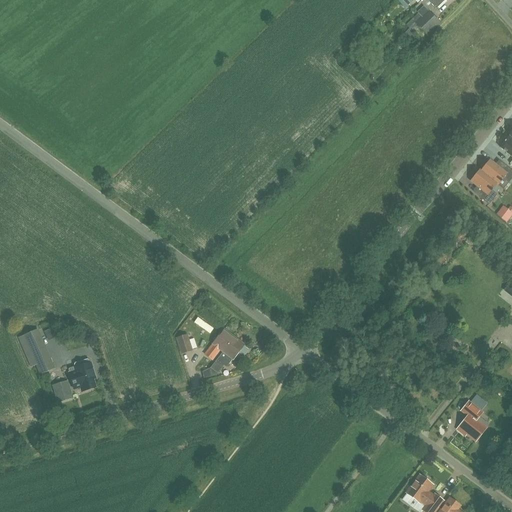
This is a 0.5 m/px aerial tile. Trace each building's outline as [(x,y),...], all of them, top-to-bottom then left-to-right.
[(429,0),(428,1),(436,9),(445,0),(429,0)] [(421,17),(433,30),(440,23),(427,11),(421,17)] [(427,36),(433,30),(418,14),(406,25),(409,29),(402,36),(406,40),(416,30),(414,28),(417,25),(427,36)] [(374,63),(383,53),(377,47),(368,56),(374,63)] [(511,138),(509,136),(500,148),(511,157),(511,160),(510,164),(511,165),(511,138)] [(503,179),(508,183),(511,178),(511,171),(506,166),(502,171),(495,165),(489,161),(489,162),(487,161),(483,166),(484,167),(481,171),(481,172),(496,184),(497,185),(503,179)] [(484,192),(479,197),(489,205),(497,195),(491,190),(496,184),(481,172),(481,171),(480,170),(476,175),(474,174),(470,179),(472,180),(471,181),(477,186),(484,192)] [(511,213),(507,209),(500,218),(506,223),(511,215),(511,213)] [(48,339),(58,337),(56,327),(46,330),(48,339)] [(223,351),(234,337),(224,330),(205,355),(212,360),(220,349),(223,351)] [(41,374),(53,369),(41,341),(39,342),(34,332),(18,339),(31,368),(36,365),(41,374)] [(182,354),(191,351),(187,336),(177,339),(182,354)] [(223,351),(210,368),(217,373),(223,366),(226,368),(233,359),(234,359),(244,345),(234,337),(223,351)] [(90,363),(89,360),(87,360),(75,363),(74,365),(75,367),(70,369),(69,370),(70,373),(69,373),(74,390),(81,388),(82,392),(96,388),(93,379),(95,378),(91,363),(90,363)] [(53,386),(58,402),(72,398),(67,382),(53,386)] [(469,402),(462,411),(468,417),(458,429),(466,436),(467,434),(475,441),(485,428),(476,421),(482,413),(469,402)] [(406,494),(402,500),(409,506),(414,499),(418,503),(419,503),(420,502),(426,507),(423,511),(434,511),(443,501),(435,495),(434,497),(427,492),(432,485),(420,476),(406,494)] [(459,511),(457,510),(460,506),(449,499),(439,511),(459,511)]
